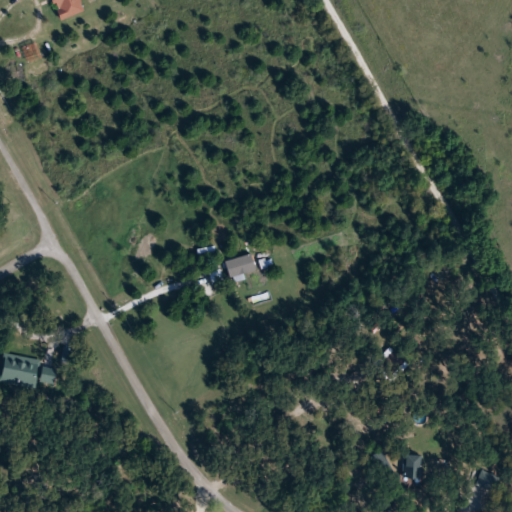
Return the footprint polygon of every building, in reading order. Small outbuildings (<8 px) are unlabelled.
[(80,0),(84,12),(61,20),(54,0),(80,0)] [(224,262),(252,253),(258,271),(230,280),(224,262)] [(3,379),(8,357),(40,364),(35,386),(3,379)] [(43,381),(44,374),(58,376),(57,384),(43,381)] [(392,469),(379,476),(369,457),(383,450),(392,469)] [(421,477),(404,476),(405,454),(423,455),(421,477)] [(476,485),(482,469),(500,477),(494,492),(476,485)]
